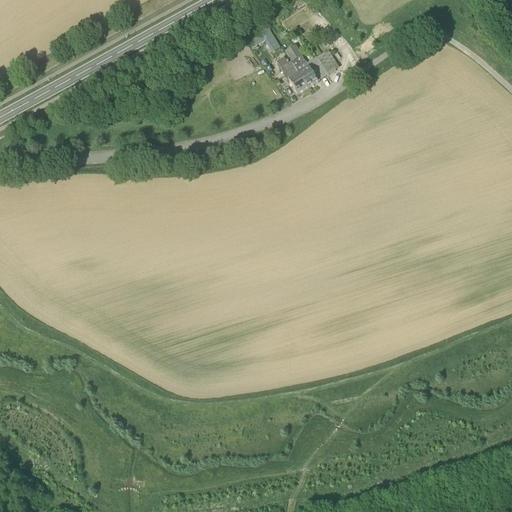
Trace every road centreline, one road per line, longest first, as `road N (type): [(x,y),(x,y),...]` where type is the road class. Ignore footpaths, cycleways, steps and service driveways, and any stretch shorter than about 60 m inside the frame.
road 1 (track): [(338,381),(210,407),(162,400),(85,349),(26,329),(0,305)]
road 2 (residential): [(0,162),(138,155),(217,141),(347,79)]
road 3 (tertiary): [(0,117),(213,0)]
road 4 (track): [(511,319),(338,381)]
